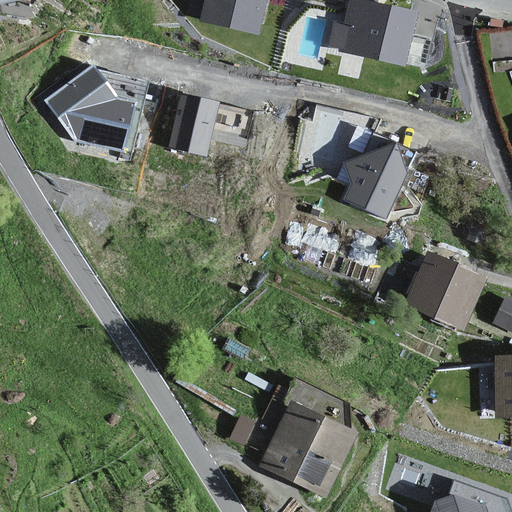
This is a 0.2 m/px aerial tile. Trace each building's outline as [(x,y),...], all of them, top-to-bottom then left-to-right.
[(265,0),(206,0),(202,19),(258,32),(265,0)] [(417,13),(360,0),(353,0),(347,26),(336,23),(331,47),(405,64),(417,13)] [(147,82),(98,69),(46,100),(74,140),(131,154),(147,82)] [(218,102),(183,94),(171,146),(206,154),(218,102)] [(386,217),(414,152),(362,129),(341,177),(352,182),(345,199),(386,217)] [(483,280),(427,255),(404,304),(460,330),(483,280)] [(493,318),(511,325),(511,295),(504,292),(493,318)] [(511,358),(497,359),(499,415),(511,414),(511,358)] [(357,435),(290,400),(259,462),(325,496),(357,435)] [(485,511),(483,506),(455,496),(439,501),(434,511),(485,511)]
